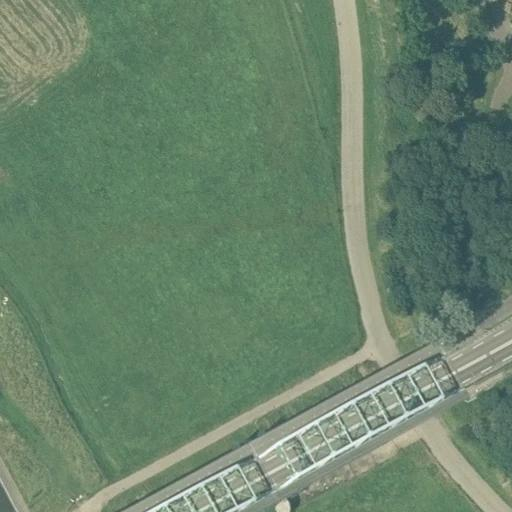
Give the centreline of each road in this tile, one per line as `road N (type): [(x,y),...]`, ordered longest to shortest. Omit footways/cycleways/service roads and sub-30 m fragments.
road 1 (primary): [(204,511),(511,343)]
road 2 (unclassified): [(380,346),(351,200),(344,0)]
road 3 (unclassified): [(91,511),(98,501),(380,346)]
road 4 (unclassified): [(495,511),(427,430),(380,346)]
